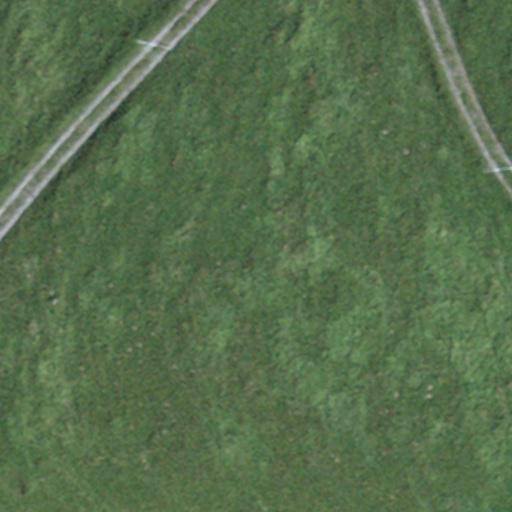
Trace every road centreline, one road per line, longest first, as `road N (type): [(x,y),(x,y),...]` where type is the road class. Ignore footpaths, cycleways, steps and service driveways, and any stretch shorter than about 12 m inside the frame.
road 1 (track): [(0,228),(201,0)]
road 2 (track): [(421,0),(511,190)]
